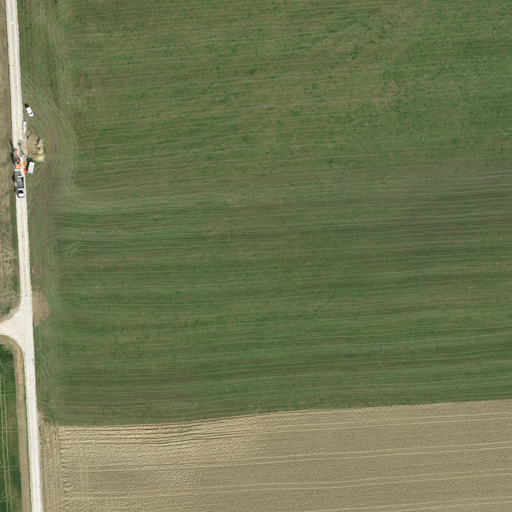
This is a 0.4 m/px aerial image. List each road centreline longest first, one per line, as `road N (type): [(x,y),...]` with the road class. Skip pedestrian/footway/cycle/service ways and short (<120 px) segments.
road 1 (track): [(10,0),(27,325)]
road 2 (track): [(27,325),(37,511)]
